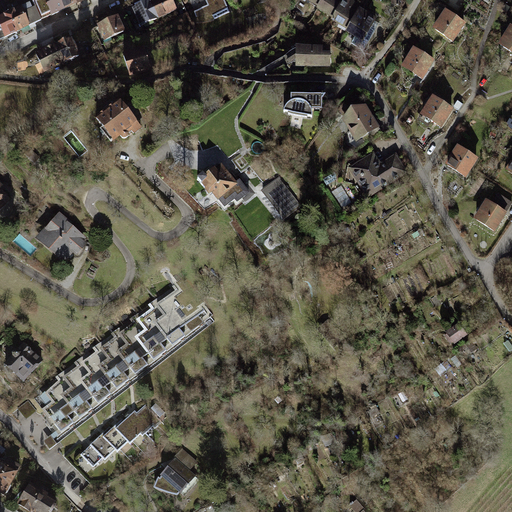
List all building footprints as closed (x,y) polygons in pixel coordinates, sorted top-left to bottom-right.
[(65,9),(61,0),(33,0),(35,4),(36,7),(38,6),(42,15),(52,11),(53,14),(65,9)] [(61,0),(65,9),(82,1),(81,0),(61,0)] [(179,0),(158,0),(156,1),(164,17),(183,8),(179,0)] [(226,0),(188,0),(204,29),(234,14),(226,0)] [(344,0),(322,0),(316,13),(334,21),(344,0)] [(366,2),(361,0),(345,0),(332,27),(351,35),(366,2)] [(151,3),(133,12),(141,28),(159,20),(151,3)] [(35,4),(10,15),(18,31),(43,20),(36,7),(35,4)] [(385,16),(365,7),(349,41),(369,51),(385,16)] [(18,31),(10,15),(0,19),(0,34),(4,33),(6,37),(18,31)] [(122,17),(102,25),(110,43),(129,34),(122,17)] [(468,33),(442,19),(429,45),(454,58),(468,33)] [(83,35),(58,45),(66,63),(91,53),(83,35)] [(57,46),(35,55),(43,73),(65,64),(57,46)] [(341,47),(292,46),(292,69),(340,70),(341,47)] [(156,49),(128,57),(134,77),(161,68),(156,49)] [(430,66),(405,50),(390,74),(415,89),(430,66)] [(334,95),(286,94),(285,121),(334,122),(334,95)] [(449,113),(424,99),(410,124),(435,137),(449,113)] [(149,127),(130,100),(103,120),(123,146),(149,127)] [(390,127),(368,103),(344,123),(367,148),(390,127)] [(489,153),(464,138),(448,164),(473,179),(489,153)] [(407,172),(386,142),(343,172),(364,202),(407,172)] [(268,218),(236,177),(213,195),(245,236),(268,218)] [(264,189),(282,219),(302,206),(284,177),(264,189)] [(27,201),(0,181),(0,216),(11,224),(27,201)] [(511,205),(511,198),(488,185),(473,213),(500,228),(511,205)] [(100,253),(65,225),(48,246),(83,274),(100,253)] [(177,281),(34,400),(66,438),(208,319),(177,281)] [(453,347),(467,337),(460,327),(446,336),(453,347)] [(44,362),(24,344),(4,366),(25,384),(44,362)] [(30,402),(20,410),(29,422),(39,414),(30,402)] [(163,429),(143,410),(128,426),(148,445),(163,429)] [(145,443),(123,422),(110,436),(131,457),(145,443)] [(125,452),(105,434),(93,447),(112,465),(125,452)] [(54,438),(47,443),(53,452),(60,447),(54,438)] [(110,463),(88,443),(75,458),(96,478),(110,463)] [(176,511),(207,479),(181,455),(150,489),(174,511),(176,511)] [(22,474),(0,462),(0,489),(12,495),(22,474)] [(61,511),(65,508),(38,485),(25,500),(39,511),(61,511)] [(374,511),(364,501),(352,511),(374,511)]
